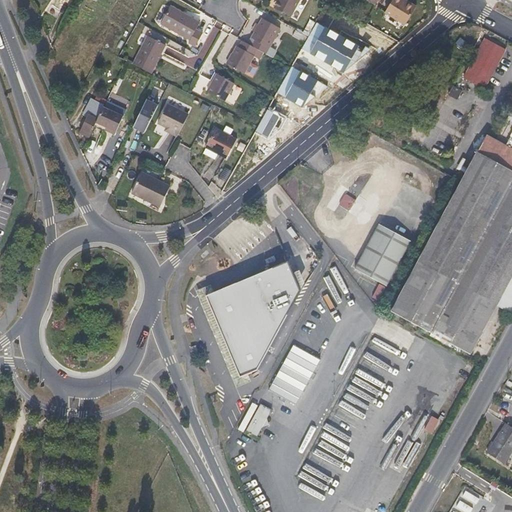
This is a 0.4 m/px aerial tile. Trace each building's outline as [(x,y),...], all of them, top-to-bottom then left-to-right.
[(278,0),(273,10),(289,19),(299,0),(278,0)] [(404,26),(414,7),(405,2),(404,4),(397,0),(391,0),(384,14),(404,26)] [(322,24),(329,10),(324,7),(316,21),(322,24)] [(200,24),(170,8),(168,10),(160,26),(174,33),(190,42),(189,44),(196,48),(203,34),(196,31),(200,24)] [(262,20),(259,26),(256,25),(252,32),(255,34),(251,40),(253,41),(250,47),(257,51),(263,54),(272,59),(274,55),(267,52),(279,30),(262,20)] [(318,30),(322,24),(316,21),(313,27),(314,27),(318,30)] [(307,38),(294,31),(290,38),(304,45),(307,38)] [(457,76),(464,80),(484,91),(505,51),(478,37),(457,76)] [(152,75),(165,48),(147,39),(134,65),(152,75)] [(332,39),(321,48),(319,65),(329,77),(344,79),(356,69),(358,52),(348,41),(332,39)] [(263,54),(257,51),(250,47),(242,43),(239,49),(236,48),(227,65),(253,78),(258,68),(250,63),(253,56),(260,60),(263,54)] [(225,101),(234,83),(217,75),(207,93),(225,101)] [(458,102),(459,99),(462,92),(452,88),(448,97),(458,102)] [(96,124),(106,102),(93,96),(85,114),(89,115),(82,129),(91,134),(96,124)] [(96,124),(106,129),(105,131),(105,132),(114,136),(123,118),(123,117),(126,110),(107,101),(106,102),(96,124)] [(145,132),(154,114),(157,107),(145,101),(132,126),(145,132)] [(178,135),(188,116),(170,107),(167,106),(157,125),(178,135)] [(511,124),(506,121),(497,139),(507,144),(506,147),(486,136),(391,313),(471,356),(497,306),(511,314),(511,312),(511,124)] [(225,160),(236,140),(215,130),(205,149),(225,160)] [(169,187),(151,178),(141,173),(131,194),(155,206),(159,207),(169,187)] [(339,204),(348,211),(357,200),(347,193),(339,204)] [(387,288),(406,254),(412,243),(380,226),(355,271),(387,288)] [(289,262),(216,293),(250,375),(259,371),(301,292),(297,281),(289,262)] [(214,289),(212,285),(195,291),(200,303),(236,389),(253,382),(250,375),(216,293),(214,289)] [(200,356),(197,347),(191,349),(195,357),(200,356)] [(258,437),(271,409),(253,400),(239,428),(258,437)] [(432,416),(425,430),(432,434),(439,419),(432,416)] [(488,450),(496,455),(505,461),(511,450),(511,424),(507,421),(488,450)] [(246,465),(257,441),(243,434),(232,458),(246,465)] [(486,510),(491,502),(466,488),(451,511),(480,511),(483,508),(486,510)]
